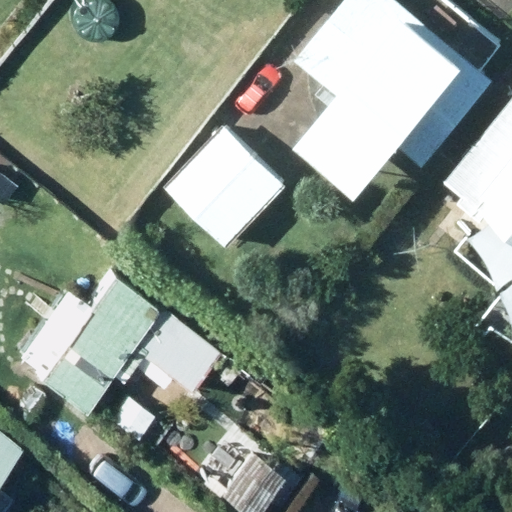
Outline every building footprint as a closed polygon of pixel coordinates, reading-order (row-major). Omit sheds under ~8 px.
[(438,137),(511,47),(511,46),(484,24),(492,16),(472,0),(336,0),(311,32),(339,55),(329,68),(341,77),(320,102),(381,152),(410,116),(438,137)] [(511,87),(458,155),(478,171),(473,175),(496,193),(506,180),(511,184),(511,87)] [(234,106),(174,169),(237,231),(297,168),(234,106)] [(215,328),(118,250),(92,281),(71,264),(22,325),(90,380),(116,349),(129,360),(149,334),(186,363),(215,328)] [(511,288),(490,318),(511,334),(511,288)] [(0,457),(25,426),(0,406),(0,457)] [(144,434),(196,474),(215,448),(163,408),(144,434)] [(242,511),(285,469),(259,443),(210,492),(230,511),(242,511)]
